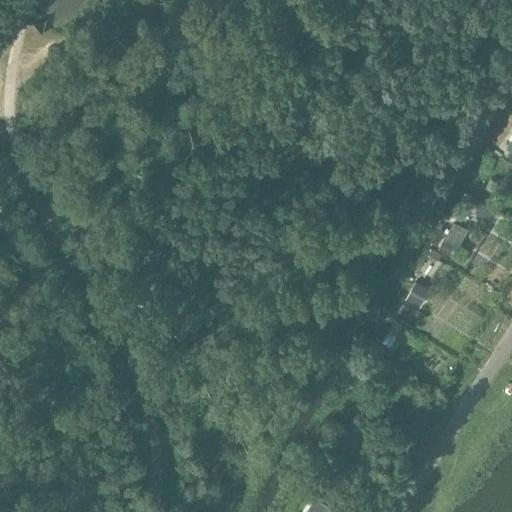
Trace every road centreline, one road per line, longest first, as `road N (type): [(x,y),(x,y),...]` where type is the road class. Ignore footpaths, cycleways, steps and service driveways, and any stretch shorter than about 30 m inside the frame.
road 1 (unknown): [(0,212),(57,321),(48,431),(85,511)]
road 2 (unclassified): [(396,511),(511,335)]
road 3 (unknown): [(0,114),(107,0)]
